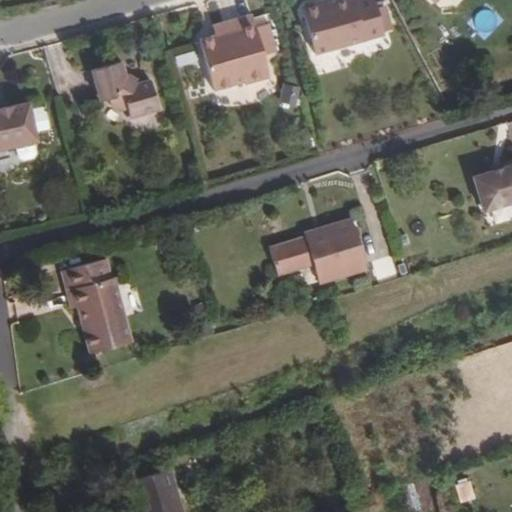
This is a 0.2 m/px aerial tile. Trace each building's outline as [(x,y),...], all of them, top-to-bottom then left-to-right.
[(384,32),(374,0),(338,0),(332,2),(319,6),(316,1),(306,5),(303,11),(315,52),(384,32)] [(271,77),(253,14),(223,22),(226,31),(214,35),(200,39),(215,91),(246,81),(246,84),(271,77)] [(226,31),(223,22),(212,26),(214,35),(226,31)] [(118,56),(90,64),(98,96),(106,93),(108,101),(123,110),(129,108),(131,115),(160,107),(152,78),(139,81),(123,72),(118,56)] [(0,108),(0,148),(36,140),(27,102),(0,108)] [(511,163),(475,174),(485,210),(511,201),(511,163)] [(269,248),(277,275),(312,264),(318,284),(367,268),(351,218),(327,226),(329,230),(304,237),(269,248)] [(304,237),(329,230),(327,226),(303,233),(304,237)] [(109,258),(104,259),(109,279),(114,277),(109,258)] [(72,288),(64,290),(69,307),(76,305),(89,353),(131,342),(114,277),(109,279),(104,259),(67,269),(72,288)] [(72,288),(67,269),(59,271),(64,290),(72,288)] [(212,333),(206,314),(195,318),(201,337),(212,333)] [(182,511),(169,468),(131,480),(140,511),(182,511)] [(427,483),(404,490),(410,511),(425,511),(436,509),(427,483)]
